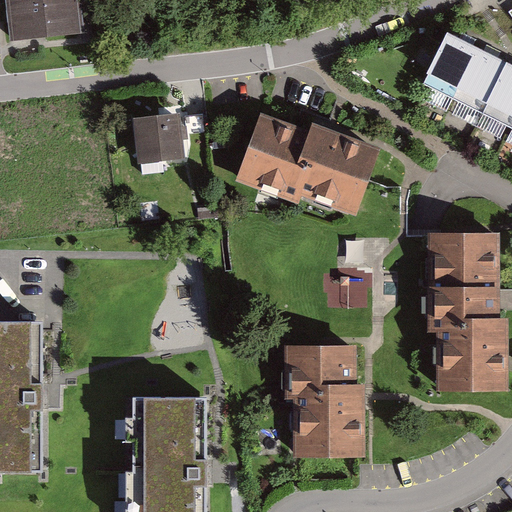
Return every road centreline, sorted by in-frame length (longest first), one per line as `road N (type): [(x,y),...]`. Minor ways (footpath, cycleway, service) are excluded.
road 1 (residential): [(0,83),(209,67),(313,48)]
road 2 (residential): [(313,48),(323,75),(511,194)]
road 3 (residential): [(293,511),(307,504),(386,506),(440,493),(511,445)]
road 4 (residential): [(313,48),(438,0)]
